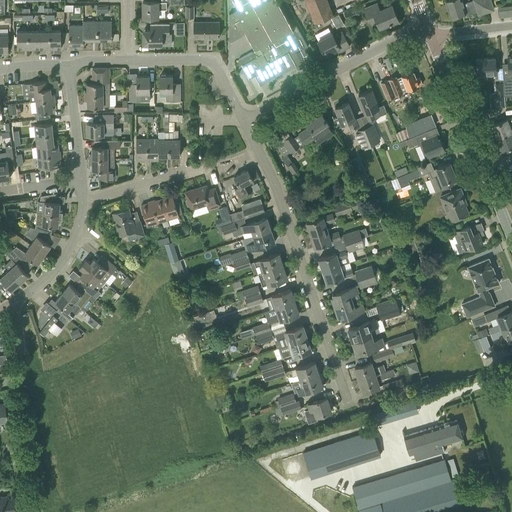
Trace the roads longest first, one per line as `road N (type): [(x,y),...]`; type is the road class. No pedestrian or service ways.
road 1 (residential): [(347,403),(286,212),(241,120)]
road 2 (tertiary): [(511,235),(432,33)]
road 3 (residential): [(241,120),(424,23)]
road 4 (residential): [(127,60),(211,65),(241,120)]
road 5 (residential): [(80,204),(206,168)]
road 6 (residential): [(15,301),(61,263),(80,204)]
